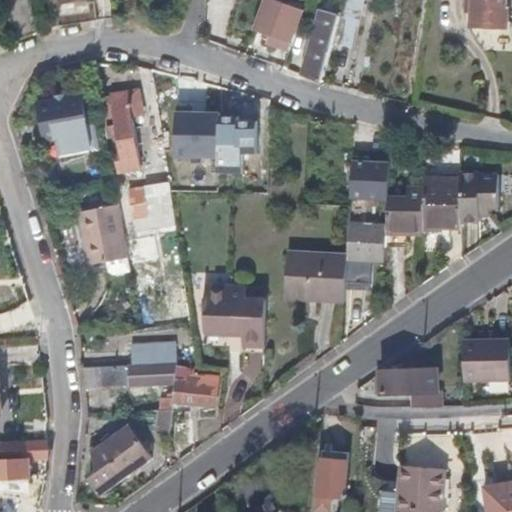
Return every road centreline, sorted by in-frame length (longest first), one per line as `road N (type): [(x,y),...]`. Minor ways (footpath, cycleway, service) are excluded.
road 1 (residential): [(0,82),(33,56),(87,44),(159,45),(405,120),(511,139)]
road 2 (residential): [(60,511),(66,390),(49,295),(0,135)]
road 3 (residential): [(328,388),(511,257)]
road 4 (residential): [(154,511),(328,388)]
road 5 (residential): [(328,388),(353,411),(404,418),(511,413)]
